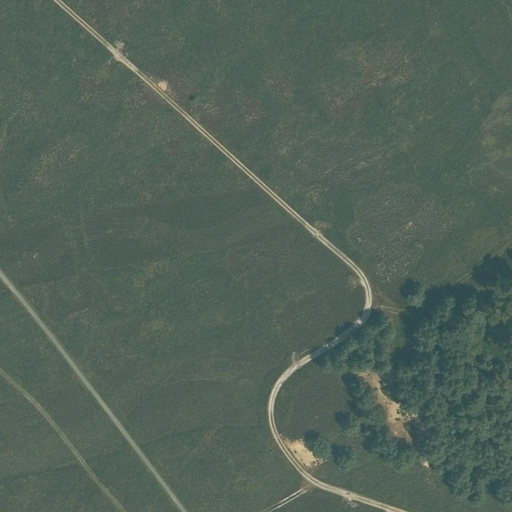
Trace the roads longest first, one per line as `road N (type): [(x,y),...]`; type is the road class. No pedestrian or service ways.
road 1 (track): [(397,511),(298,472),(277,446),(271,421),(281,376),(369,318),(365,281),(56,0)]
road 2 (track): [(122,511),(0,370)]
road 3 (track): [(371,299),(406,315),(424,308),(511,243)]
